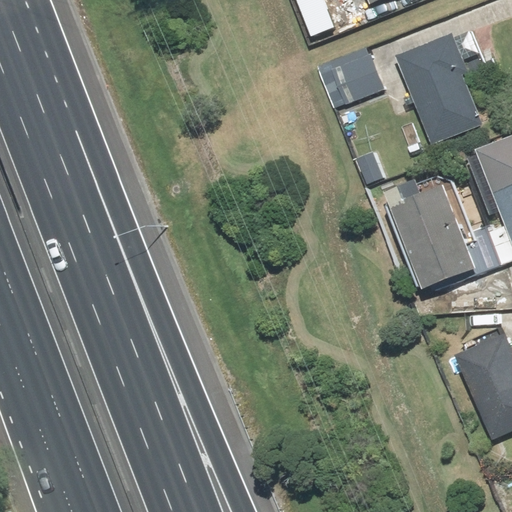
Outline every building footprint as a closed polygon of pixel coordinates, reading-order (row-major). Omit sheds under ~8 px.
[(318,0),(299,0),(306,18),(322,13),(318,0)] [(463,29),(406,52),(442,143),(495,122),(475,73),(480,71),(463,29)] [(393,88),(380,53),(340,68),(353,103),(393,88)] [(511,138),(489,147),(511,209),(511,138)] [(390,176),(380,150),(364,156),(374,182),(390,176)] [(409,202),(440,284),(495,264),(464,182),(409,202)] [(503,436),(511,431),(511,332),(465,355),(503,436)]
